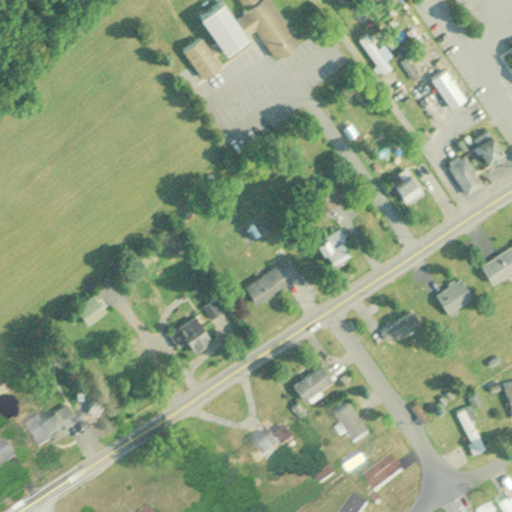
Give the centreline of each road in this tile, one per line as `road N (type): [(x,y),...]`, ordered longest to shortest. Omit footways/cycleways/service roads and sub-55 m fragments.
road 1 (primary): [(19,511),(511,185)]
road 2 (residential): [(452,488),(511,451),(452,488),(332,307)]
road 3 (residential): [(321,0),(476,213)]
